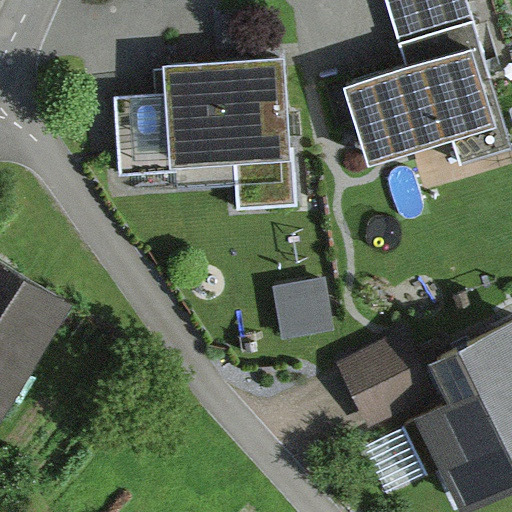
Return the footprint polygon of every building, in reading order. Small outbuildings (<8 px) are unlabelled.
[(511,141),(470,0),(388,0),(405,56),(344,74),(368,156),(452,131),(461,161),(511,146),(511,141)] [(296,201),(286,42),(164,50),(166,84),(113,87),(118,172),(169,169),(170,181),(236,177),(237,205),(296,201)] [(0,406),(73,293),(0,246),(0,406)] [(327,272),(274,281),(283,335),(336,326),(327,272)] [(511,469),(511,309),(429,352),(444,381),(449,392),(421,406),(465,493),(511,469)] [(404,327),(339,358),(369,420),(434,388),(404,327)]
